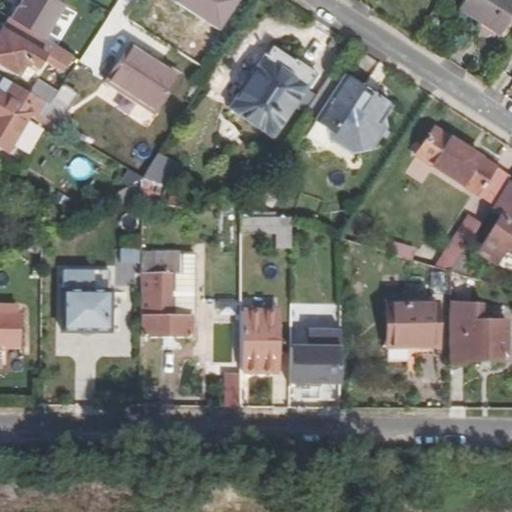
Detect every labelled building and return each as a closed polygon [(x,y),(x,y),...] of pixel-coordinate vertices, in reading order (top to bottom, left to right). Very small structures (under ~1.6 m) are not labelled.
[(73,22),(86,0),(50,0),(34,28),(48,36),(62,15),(73,22)] [(511,0),(462,0),(458,6),(498,33),(511,9),(511,0)] [(45,55),(2,28),(0,31),(0,62),(17,74),(22,67),(34,74),(45,55)] [(150,120),(174,83),(127,51),(103,89),(150,120)] [(263,64),(232,112),(271,139),(302,90),(263,64)] [(213,96),(231,104),(244,75),(226,67),(213,96)] [(326,134),(327,144),(337,149),(346,148),(358,156),(366,143),(378,139),(382,132),(380,123),(388,111),(374,101),(368,103),(367,98),(363,96),(359,97),(359,91),(343,80),(313,126),(326,134)] [(38,120),(47,106),(5,81),(0,88),(0,149),(7,154),(31,116),(38,120)] [(69,102),(56,93),(47,106),(38,120),(66,137),(74,123),(62,116),(69,102)] [(321,153),(327,144),(326,134),(313,126),(304,140),(321,153)] [(473,198),(491,171),(432,130),(413,158),(473,198)] [(143,180),(167,189),(175,167),(151,158),(143,180)] [(491,171),(473,198),(489,209),(506,181),(491,171)] [(161,189),(137,182),(137,201),(158,201),(161,189)] [(511,191),(507,188),(489,215),(497,220),(473,255),(490,266),(501,251),(511,257),(511,191)] [(181,197),(167,195),(163,208),(177,211),(181,197)] [(219,209),(217,253),(231,253),(233,209),(219,209)] [(453,263),(477,226),(463,216),(439,253),(453,263)] [(287,246),(287,217),(238,217),(238,234),(274,235),(273,246),(287,246)] [(137,258),(136,318),(141,318),(141,338),(188,339),(188,318),(187,318),(167,317),(167,278),(166,258),(137,258)] [(186,278),(167,278),(167,317),(187,318),(186,278)] [(104,332),(105,311),(105,294),(59,293),(59,333),(104,332)] [(460,361),(460,330),(460,303),(446,303),(446,361),(460,361)] [(395,349),(434,348),(432,306),(383,306),(384,337),(395,338),(395,349)] [(239,364),(277,365),(277,311),(239,310),(239,364)] [(105,311),(104,332),(115,333),(116,311),(105,311)] [(18,314),(0,313),(0,347),(18,348),(18,314)] [(460,330),(460,361),(504,362),(503,322),(469,322),(469,330),(460,330)] [(306,382),(337,382),(338,352),(338,331),(312,330),(311,348),(306,348),(306,382)] [(395,338),(384,337),(384,350),(395,349),(395,338)] [(277,372),(277,365),(239,364),(238,372),(277,372)] [(237,408),(237,375),(222,375),(221,408),(237,408)]
